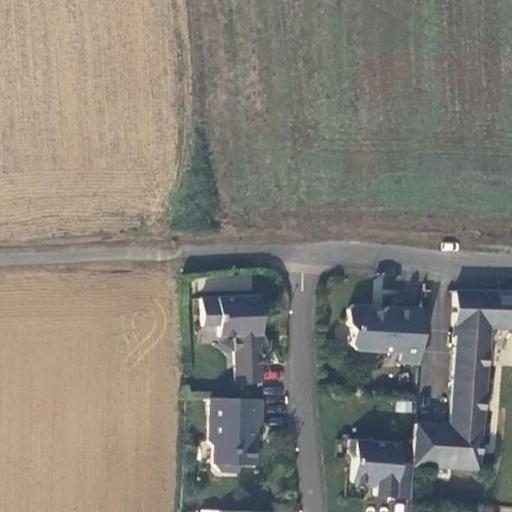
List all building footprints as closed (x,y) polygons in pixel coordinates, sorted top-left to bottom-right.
[(444,425),(412,424),(409,464),(473,468),(485,326),(511,327),(511,291),(453,289),(449,336),(451,336),(444,425)] [(260,386),(256,299),(215,300),(198,301),(199,328),(215,328),(216,339),(231,339),(239,346),(232,355),(234,387),(260,386)] [(396,363),(416,365),(419,311),(384,309),(379,313),(368,312),(363,308),(350,307),(344,312),(343,325),(347,331),(347,345),(353,351),(397,354),(396,363)] [(258,429),(259,402),(206,401),(205,444),(209,447),(209,466),(218,473),(235,474),(235,467),(253,467),(253,444),(249,444),(249,428),(258,429)] [(397,442),(347,440),(346,456),(351,459),(349,485),(373,487),(372,501),(407,502),(408,466),(396,465),(397,442)]
